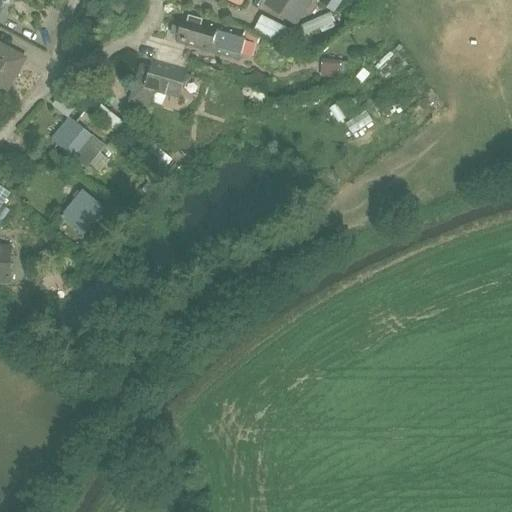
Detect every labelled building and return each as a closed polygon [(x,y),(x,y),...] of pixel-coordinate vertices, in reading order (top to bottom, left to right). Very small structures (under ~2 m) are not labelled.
[(311,0),(270,0),(264,9),(292,28),(311,0)] [(186,19),(179,41),(240,59),(245,43),(215,34),(217,28),(186,19)] [(28,63),(0,45),(0,92),(8,98),(28,63)] [(141,62),(127,104),(147,111),(152,98),(177,106),(186,77),(141,62)] [(342,78),(342,63),(323,64),(323,79),(342,78)] [(59,108),(75,117),(80,108),(64,100),(59,108)] [(108,107),(102,114),(120,130),(126,123),(108,107)] [(68,122),(49,144),(86,173),(104,150),(89,139),(97,128),(82,116),(74,127),(68,122)] [(0,181),(0,220),(1,221),(18,193),(0,181)] [(55,219),(82,243),(108,215),(80,190),(55,219)]
